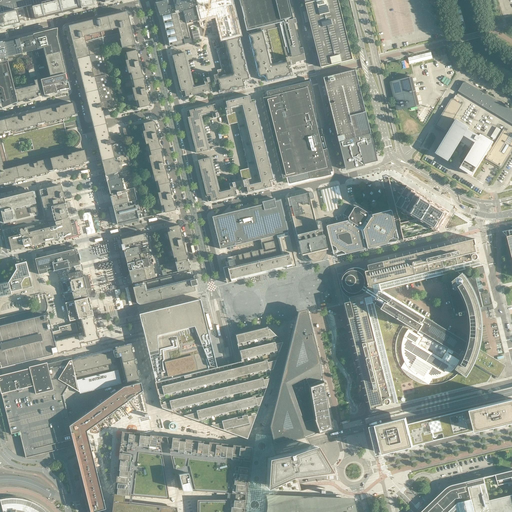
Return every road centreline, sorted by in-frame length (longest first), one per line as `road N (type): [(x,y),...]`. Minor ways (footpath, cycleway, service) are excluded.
road 1 (residential): [(203,211),(149,0)]
road 2 (residential): [(338,178),(295,0)]
road 3 (secondary): [(349,0),(393,162)]
road 4 (unclassified): [(26,253),(183,215)]
road 5 (secondary): [(401,156),(360,0)]
road 6 (secondary): [(511,430),(364,464)]
road 7 (secondary): [(366,472),(511,437)]
road 8 (residential): [(99,12),(131,4),(159,112)]
road 9 (residential): [(511,171),(501,188),(481,187),(430,155),(437,133),(427,127)]
road 10 (secondary): [(297,481),(170,511)]
road 11 (residential): [(427,127),(461,76),(511,103)]
road 12 (unknown): [(487,380),(403,328),(395,343)]
